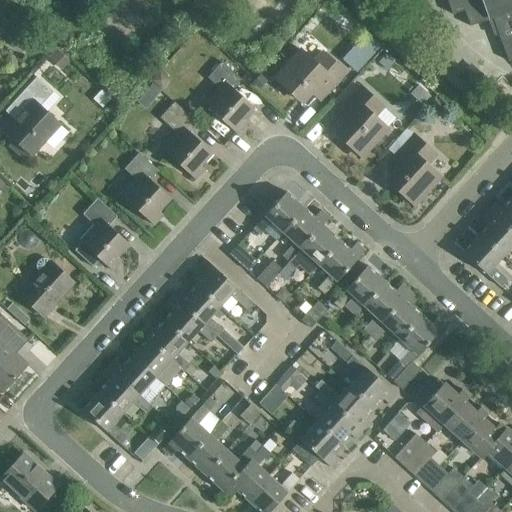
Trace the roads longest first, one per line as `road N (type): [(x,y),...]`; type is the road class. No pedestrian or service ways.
road 1 (residential): [(32,407),(261,158),(279,149),(295,153),(412,260)]
road 2 (residential): [(157,511),(32,407)]
road 3 (residential): [(511,150),(412,260)]
road 4 (residential): [(412,260),(511,349)]
